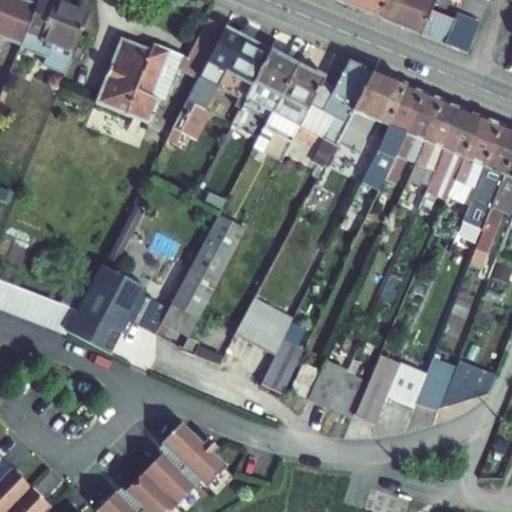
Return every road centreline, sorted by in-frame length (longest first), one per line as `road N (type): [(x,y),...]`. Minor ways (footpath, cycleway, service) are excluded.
road 1 (residential): [(0,326),(239,428),(327,451),(383,449),(453,429),(489,407),(511,362)]
road 2 (primary): [(511,101),(267,0)]
